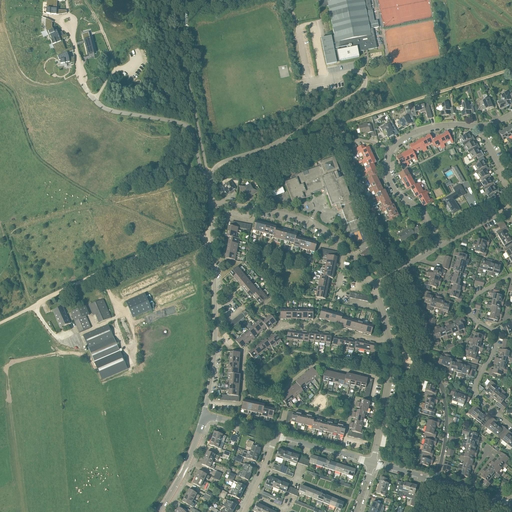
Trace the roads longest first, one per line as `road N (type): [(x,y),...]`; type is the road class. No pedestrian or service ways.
road 1 (track): [(0,323),(185,236),(212,235)]
road 2 (residential): [(388,341),(279,324),(244,349),(247,395),(272,400)]
road 3 (residential): [(203,415),(215,338),(210,203)]
road 4 (residential): [(403,266),(426,361),(443,391),(438,470)]
road 5 (residential): [(511,426),(475,394),(496,339),(469,312),(476,294),(511,274)]
road 6 (unclassified): [(334,127),(511,69)]
road 7 (residential): [(210,203),(211,176),(221,163),(334,127)]
road 8 (residential): [(219,202),(296,217),(348,251)]
